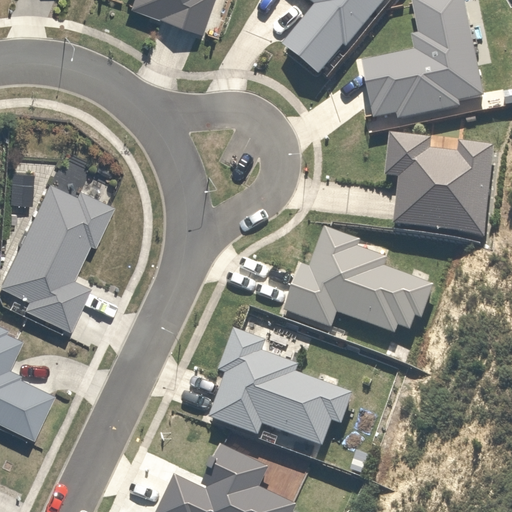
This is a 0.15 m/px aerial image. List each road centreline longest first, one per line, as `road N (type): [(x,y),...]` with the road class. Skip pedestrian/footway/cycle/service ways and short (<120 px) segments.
road 1 (residential): [(145,112),(251,111),(282,151),(283,173),(267,198),(188,249)]
road 2 (residential): [(71,511),(188,249)]
road 3 (residential): [(145,112),(69,67),(0,61)]
road 4 (residential): [(188,249),(181,180),(145,112)]
